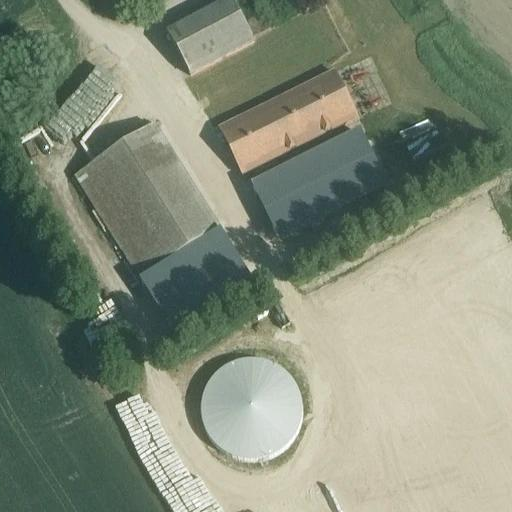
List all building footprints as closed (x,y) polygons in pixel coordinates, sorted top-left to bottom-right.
[(224,0),(166,31),(191,77),(255,43),(231,0),(224,0)] [(220,130),(243,177),(358,120),(335,73),(220,130)] [(54,121),(36,124),(37,133),(56,130),(54,121)] [(221,232),(156,128),(76,178),(142,282),(221,232)] [(422,145),(351,176),(365,208),(436,177),(422,145)] [(511,511),(511,408),(418,227),(318,279),(439,511),(511,511)] [(414,511),(370,427),(241,495),(250,511),(414,511)]
